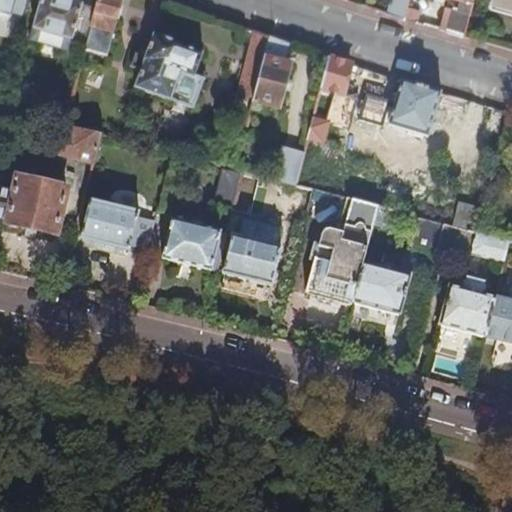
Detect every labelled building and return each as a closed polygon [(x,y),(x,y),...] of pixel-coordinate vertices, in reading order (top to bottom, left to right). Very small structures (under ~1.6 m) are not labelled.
[(23,15),(27,0),(0,0),(0,12),(12,16),(13,12),(23,15)] [(73,44),(87,48),(97,8),(68,0),(42,0),(35,27),(35,29),(31,40),(71,52),(73,44)] [(87,48),(86,49),(108,55),(122,0),(99,0),(97,8),(87,48)] [(404,19),(409,0),(390,0),(387,13),(404,19)] [(462,0),(460,8),(455,7),(449,32),(465,37),(474,0),(462,0)] [(239,93),(255,99),(271,37),(256,31),(239,93)] [(183,44),(155,34),(146,59),(147,59),(137,87),(195,108),(206,78),(196,75),(204,52),(185,46),(183,44)] [(255,99),(255,102),(280,109),(292,64),(286,63),(291,44),(271,37),(255,99)] [(330,57),(322,89),(343,93),(352,64),(330,57)] [(443,92),(404,81),(396,106),(375,100),(370,118),(390,124),(390,125),(409,131),(411,135),(422,138),(426,136),(429,137),(443,92)] [(0,108),(5,109),(15,112),(18,103),(1,99),(0,104),(0,108)] [(330,123),(314,118),(309,139),(324,143),(330,123)] [(61,155),(95,164),(102,135),(66,125),(55,122),(51,137),(65,141),(61,155)] [(296,187),(305,153),(286,148),(277,181),(296,187)] [(179,194),(189,158),(172,153),(163,190),(179,194)] [(223,194),(237,197),(243,172),(236,170),(229,168),(223,194)] [(0,187),(0,217),(10,220),(10,223),(59,233),(68,189),(20,178),(19,179),(11,177),(8,190),(0,187)] [(290,215),(307,219),(313,192),(297,187),(290,215)] [(148,253),(156,221),(140,217),(141,213),(86,199),(76,238),(131,251),(132,249),(148,253)] [(365,264),(379,208),(348,200),(342,223),(351,226),(348,237),(328,231),(325,231),(324,232),(322,234),(306,294),(355,306),(365,264)] [(461,210),(456,228),(479,234),(484,217),(461,210)] [(445,225),(416,217),(407,249),(437,257),(438,253),(445,225)] [(163,259),(218,273),(228,234),(173,220),(163,259)] [(458,250),(505,263),(510,242),(479,234),(456,228),(445,225),(438,253),(455,258),(458,250)] [(228,234),(218,273),(272,286),(282,247),(228,234)] [(411,276),(365,264),(355,306),(352,316),(398,328),(411,276)] [(439,325),(486,337),(496,298),(484,295),(488,281),(465,275),(461,289),(450,286),(439,325)] [(511,301),(496,298),(486,337),(511,344),(511,301)]
